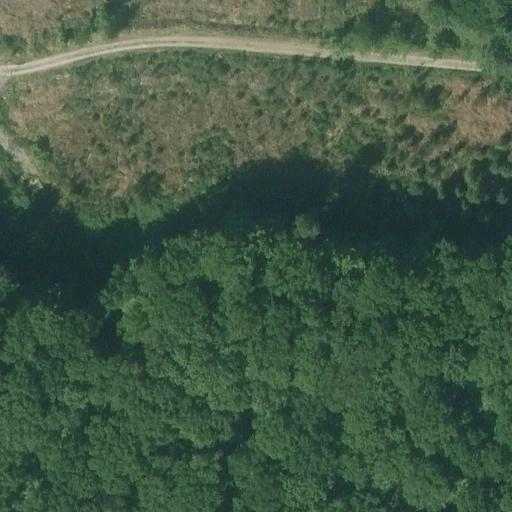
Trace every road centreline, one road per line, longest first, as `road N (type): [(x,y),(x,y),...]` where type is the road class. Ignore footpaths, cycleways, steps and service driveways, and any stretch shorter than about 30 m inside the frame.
road 1 (track): [(511,134),(312,52),(234,38)]
road 2 (track): [(234,38),(104,29),(0,58)]
road 3 (track): [(427,0),(234,38)]
